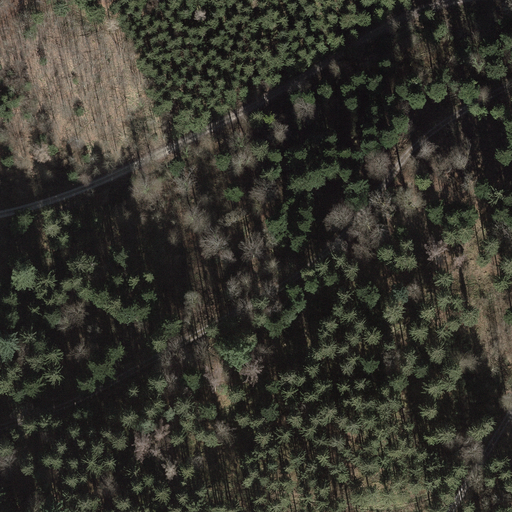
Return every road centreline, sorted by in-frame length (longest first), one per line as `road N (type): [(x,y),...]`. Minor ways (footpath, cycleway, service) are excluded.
road 1 (track): [(0,426),(69,408),(299,273),(347,232),(427,135),(511,85)]
road 2 (track): [(449,0),(414,10),(128,167),(0,214)]
